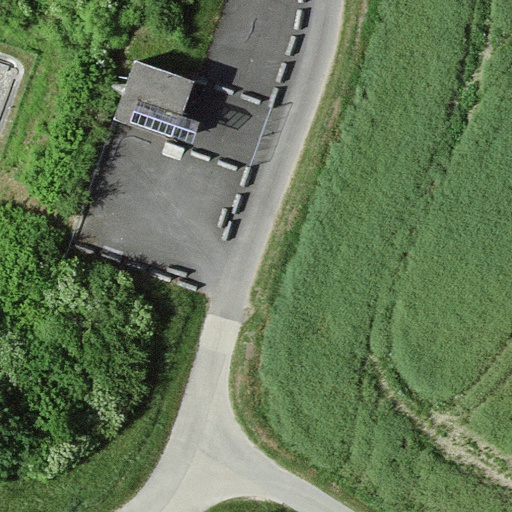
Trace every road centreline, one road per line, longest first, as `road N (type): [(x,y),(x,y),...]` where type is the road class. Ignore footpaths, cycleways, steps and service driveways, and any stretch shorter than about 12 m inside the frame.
road 1 (track): [(327,0),(312,74),(187,432),(137,511)]
road 2 (motorway): [(0,126),(145,171),(511,312)]
road 3 (motorway): [(511,168),(161,43),(14,0)]
road 4 (track): [(187,432),(320,511)]
